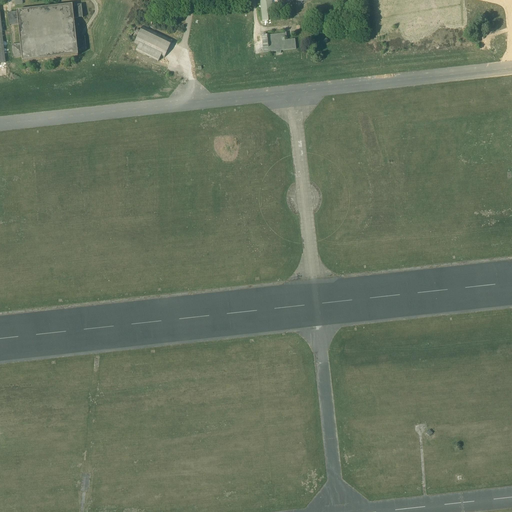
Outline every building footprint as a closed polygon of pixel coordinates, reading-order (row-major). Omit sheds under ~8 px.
[(259,0),(262,21),(268,21),(267,11),(272,11),(271,1),(270,1),(269,0),(259,0)] [(422,30),(443,4),(437,0),(414,0),(406,12),(412,16),(409,20),(422,30)] [(451,21),(460,19),(456,4),(448,6),(451,21)] [(21,56),(22,62),(78,56),(77,50),(81,50),(81,49),(77,50),(76,38),(80,38),(80,37),(76,37),(74,20),(78,19),(74,19),(72,7),(77,6),(72,6),(72,5),(16,12),(17,12),(12,13),(12,14),(17,13),(18,25),(13,25),(13,26),(18,25),(20,44),(15,44),(16,45),(20,44),(21,56),(17,56),(17,57),(21,56)] [(135,51),(158,62),(161,56),(164,58),(172,41),(142,26),(140,31),(136,29),(133,37),(136,38),(134,43),(138,45),(135,51)] [(263,51),(263,53),(276,52),(280,51),(296,50),(295,39),(284,40),(284,38),(284,34),(266,36),(261,36),(262,44),(263,51)]
